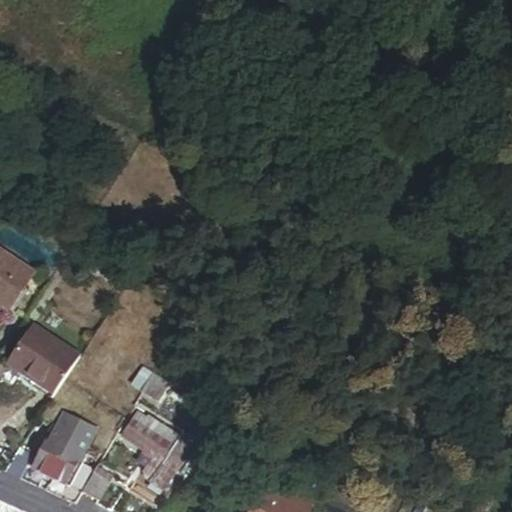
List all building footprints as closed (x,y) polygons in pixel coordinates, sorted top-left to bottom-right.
[(0,299),(11,306),(35,269),(0,245),(0,299)] [(56,391),(83,352),(38,323),(12,362),(56,391)] [(142,393),(153,374),(142,368),(131,387),(142,393)] [(159,403),(170,384),(153,374),(142,393),(159,403)] [(171,448),(177,438),(147,420),(146,422),(139,419),(137,421),(133,419),(121,438),(143,451),(176,470),(185,456),(171,448)] [(185,456),(192,443),(179,435),(177,438),(171,448),(185,456)] [(71,488),(87,455),(48,436),(31,469),(71,488)] [(17,479),(32,456),(19,447),(2,472),(17,479)] [(164,491),(176,470),(143,451),(141,455),(152,461),(148,468),(157,473),(151,484),(164,491)] [(113,476),(98,467),(94,474),(109,483),(113,476)] [(98,505),(111,484),(109,483),(94,474),(81,495),(98,505)] [(288,511),(276,505),(279,499),(263,491),(252,511),(288,511)]
